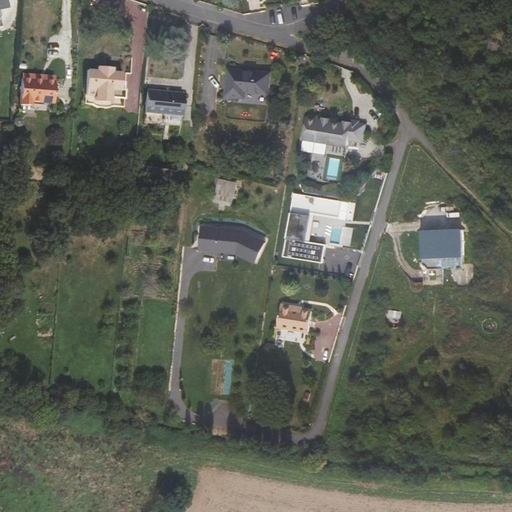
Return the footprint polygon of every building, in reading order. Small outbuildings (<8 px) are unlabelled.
[(271,73),(230,70),(227,97),(247,99),(247,94),(269,96),(271,73)] [(96,75),(86,74),(83,99),(83,112),(90,112),(96,115),(104,115),(110,114),(121,115),(124,77),(110,76),(111,72),(96,71),(96,75)] [(53,103),(54,81),(21,79),(20,105),(31,106),(31,101),(53,103)] [(183,94),(146,91),(144,116),(180,120),(183,94)] [(343,118),(330,116),(322,115),(307,113),(304,134),(330,138),(328,150),(346,152),(349,134),(362,136),(365,119),(359,117),(359,116),(352,114),(351,116),(344,115),(343,118)] [(139,165),(138,176),(173,181),(174,169),(139,165)] [(236,178),(218,175),(214,198),(233,201),(236,178)] [(343,196),(295,189),(285,252),(325,258),(328,240),(311,237),(316,210),(340,214),(343,196)] [(203,223),(201,244),(237,248),(258,257),(267,238),(242,227),(203,223)] [(459,232),(418,233),(421,271),(461,270),(459,232)] [(314,307),(304,306),(296,304),(296,302),(284,300),(280,323),(310,328),(314,307)]
